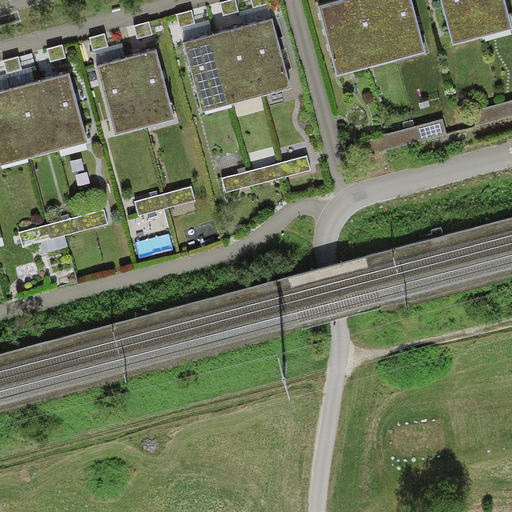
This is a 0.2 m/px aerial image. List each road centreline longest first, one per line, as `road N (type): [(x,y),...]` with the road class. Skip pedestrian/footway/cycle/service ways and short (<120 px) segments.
road 1 (residential): [(320,511),(338,362),(324,249),(329,215),(346,200),(511,158)]
road 2 (track): [(329,215),(301,206),(239,250),(0,314)]
road 3 (track): [(338,362),(511,321)]
